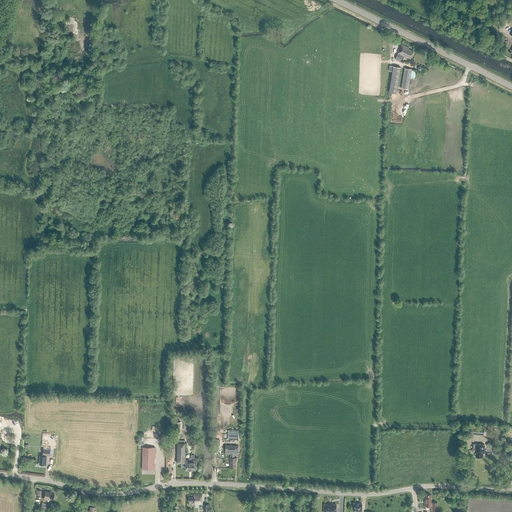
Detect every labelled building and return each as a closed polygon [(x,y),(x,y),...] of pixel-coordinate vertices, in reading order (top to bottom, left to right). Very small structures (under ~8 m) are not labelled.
[(395,59),(402,63),(405,57),(410,59),(413,52),(409,49),(402,45),(395,59)] [(389,93),(396,94),(400,68),(390,66),(389,71),(392,72),(389,93)] [(401,88),(408,89),(411,70),(404,68),(401,88)] [(403,124),(406,115),(400,113),(397,122),(403,124)] [(49,447),(49,443),(49,439),(50,439),(50,435),(43,435),(42,447),(49,447)] [(177,443),(177,463),(184,463),(181,463),(181,467),(184,467),(184,470),(196,470),(196,463),(196,461),(191,461),(191,459),(194,459),(194,455),(191,455),(191,459),(189,459),(189,461),(185,461),(185,443),(185,441),(177,441),(177,443)] [(475,453),(476,453),(475,457),(483,458),(483,451),(484,451),(484,445),(475,444),(475,445),(473,445),(472,450),(475,450),(475,453)] [(226,446),(225,454),(230,454),(230,458),(230,466),(235,467),(236,461),(237,461),(237,458),(234,458),(234,454),(238,454),(238,452),(238,446),(226,446)] [(142,452),(142,469),(154,469),(155,452),(155,448),(142,447),(142,452)] [(39,464),(46,465),(47,455),(50,456),(50,450),(43,449),(42,456),(40,456),(39,464)] [(43,498),(48,500),(49,498),(53,500),(54,495),(51,494),(51,493),(45,491),(43,498)] [(188,497),(188,502),(193,502),(193,504),(201,504),(202,495),(193,494),(193,498),(188,497)] [(424,497),(424,507),(430,507),(430,510),(431,510),(430,511),(436,511),(437,503),(433,503),(431,503),(431,495),(426,495),(426,497),(424,497)] [(360,511),(361,511),(361,509),(362,509),(362,504),(353,503),(353,509),(353,511),(357,511),(356,511),(360,511)]
